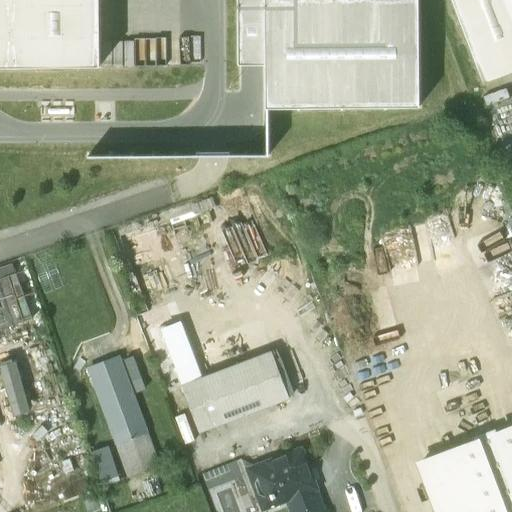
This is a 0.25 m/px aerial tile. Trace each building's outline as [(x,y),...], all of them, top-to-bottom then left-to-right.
[(0,0),(0,72),(99,72),(98,0),(0,0)] [(269,103),(416,102),(415,0),(236,0),(237,63),(269,63),(269,103)] [(511,0),(449,0),(482,85),(511,73),(511,0)] [(149,37),(150,62),(203,59),(202,35),(149,37)] [(0,271),(0,331),(31,321),(13,267),(0,271)] [(271,353),(181,387),(199,435),(289,400),(271,353)] [(89,370),(126,479),(158,468),(121,359),(89,370)] [(0,363),(0,416),(0,418),(25,410),(11,361),(0,363)] [(511,511),(511,429),(496,435),(495,431),(474,439),(476,443),(420,464),(437,511),(511,511)] [(300,451),(282,458),(280,457),(274,459),(273,462),(255,469),(258,477),(256,478),(253,485),(258,497),(265,500),(283,493),(286,501),(287,501),(287,502),(316,491),(318,490),(317,488),(315,488),(307,468),(309,467),(308,465),(306,466),(300,451)] [(323,511),(316,491),(287,502),(290,511),(323,511)]
